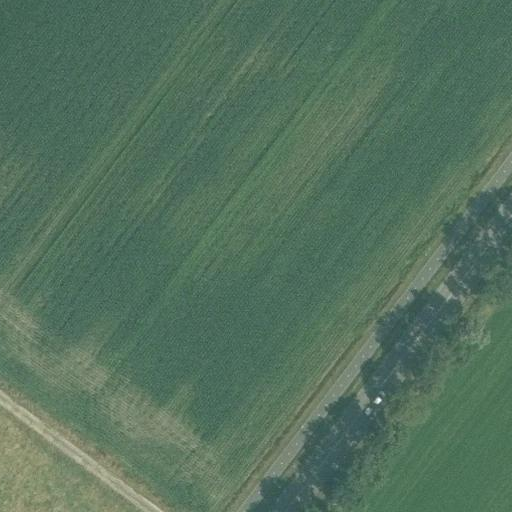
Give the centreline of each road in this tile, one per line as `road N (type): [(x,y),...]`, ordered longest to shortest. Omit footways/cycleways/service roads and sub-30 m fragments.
road 1 (primary): [(288,511),(511,219)]
road 2 (unclassified): [(150,511),(0,393)]
